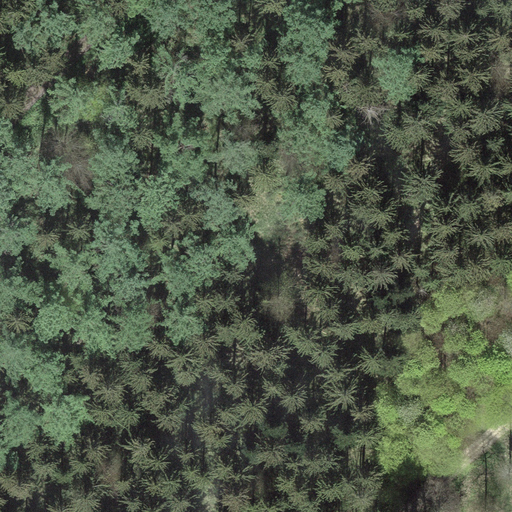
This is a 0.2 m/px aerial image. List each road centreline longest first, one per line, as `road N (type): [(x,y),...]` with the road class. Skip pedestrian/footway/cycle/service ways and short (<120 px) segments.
road 1 (track): [(0,134),(138,0)]
road 2 (track): [(406,511),(511,420)]
